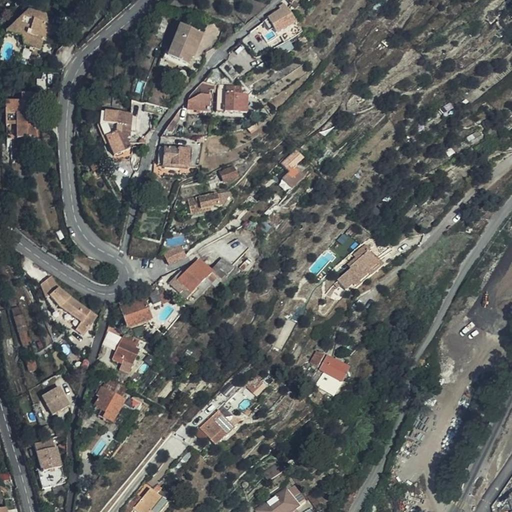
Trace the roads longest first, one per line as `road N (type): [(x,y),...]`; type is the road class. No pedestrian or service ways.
road 1 (tertiary): [(0,225),(17,245),(93,292),(125,285),(122,263),(87,241),(73,220),(64,111),(82,61),(150,0)]
road 2 (residential): [(511,202),(450,288),(411,365),(397,431),(355,511)]
road 3 (residential): [(367,298),(511,159)]
road 4 (residential): [(115,511),(218,399)]
